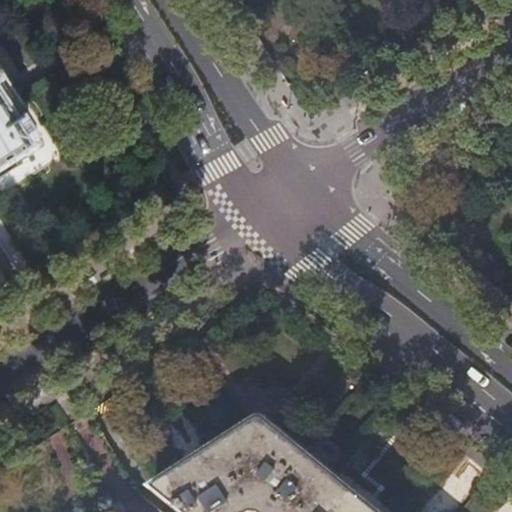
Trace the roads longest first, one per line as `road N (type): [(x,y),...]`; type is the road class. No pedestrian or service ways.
road 1 (primary): [(255,211),(511,423)]
road 2 (tertiary): [(0,376),(255,211)]
road 3 (primary): [(511,367),(360,238),(309,180)]
road 4 (primary): [(114,0),(255,211)]
road 5 (tertiary): [(309,180),(511,52)]
road 6 (primary): [(309,180),(270,137),(180,0)]
